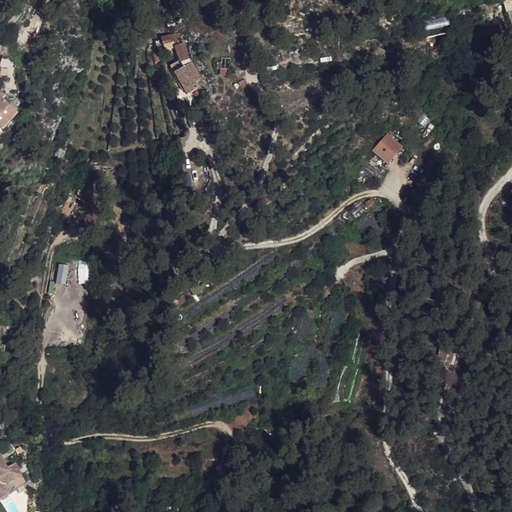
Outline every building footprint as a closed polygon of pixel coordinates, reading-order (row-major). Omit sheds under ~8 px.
[(511,0),(502,0),(508,19),(509,19),(511,17),(511,0)] [(169,42),(176,39),(173,32),(154,39),(157,46),(169,42)] [(170,47),(180,44),(178,38),(176,39),(169,42),(170,47)] [(166,84),(175,103),(185,97),(184,96),(193,90),(190,84),(196,81),(185,59),(180,44),(170,47),(175,64),(167,68),(173,80),(166,84)] [(229,66),(207,66),(207,73),(213,73),(213,82),(229,81),(229,66)] [(6,106),(0,112),(0,127),(3,130),(17,115),(6,106)] [(388,137),(374,151),(386,162),(399,148),(388,137)] [(100,170),(100,174),(99,179),(108,180),(110,171),(100,170)] [(0,480),(9,476),(5,469),(0,457),(0,480)]
